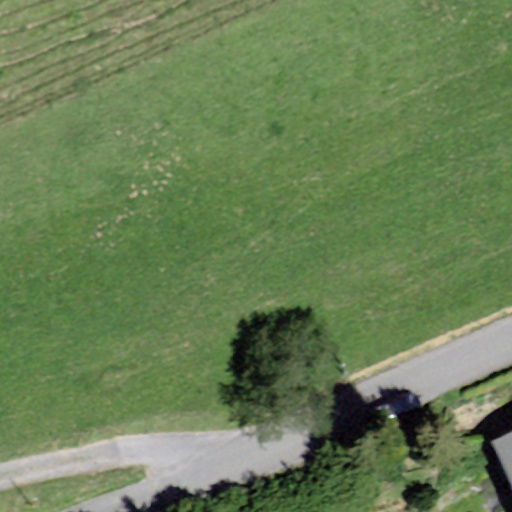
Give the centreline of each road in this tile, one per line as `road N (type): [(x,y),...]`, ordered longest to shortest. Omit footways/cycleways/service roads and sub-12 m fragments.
road 1 (residential): [(511,338),(104,511)]
road 2 (track): [(0,478),(176,451),(217,452),(228,461)]
